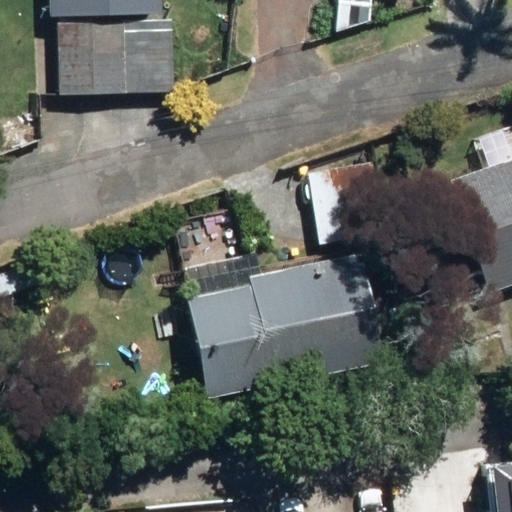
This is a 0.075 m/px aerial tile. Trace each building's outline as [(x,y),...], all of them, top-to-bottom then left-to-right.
[(52,23),(55,99),(171,95),(168,19),(160,19),(158,0),(44,0),(45,23),(52,23)] [(340,0),(332,41),(363,21),(367,0),(400,0),(403,0),(402,0),(340,0)] [(511,160),(446,182),(484,296),(511,287),(511,160)] [(305,178),(318,248),(383,235),(370,166),(305,178)] [(175,269),(202,403),(391,364),(368,254),(258,276),(252,252),(175,269)] [(511,511),(511,464),(482,468),(487,511),(511,511)]
